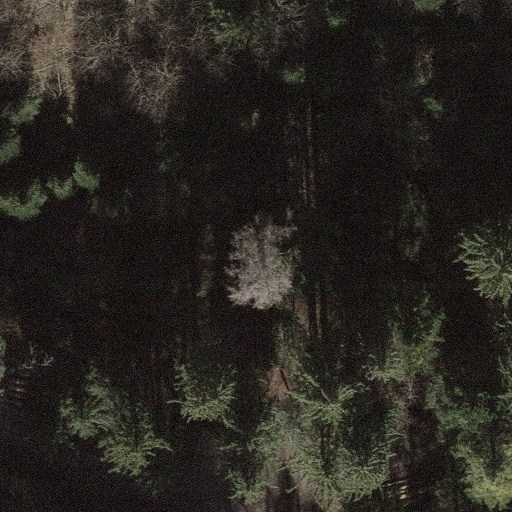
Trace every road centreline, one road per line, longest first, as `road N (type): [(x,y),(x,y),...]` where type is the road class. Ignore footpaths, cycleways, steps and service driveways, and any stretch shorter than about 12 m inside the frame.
road 1 (track): [(511,437),(171,486)]
road 2 (track): [(171,486),(0,421)]
